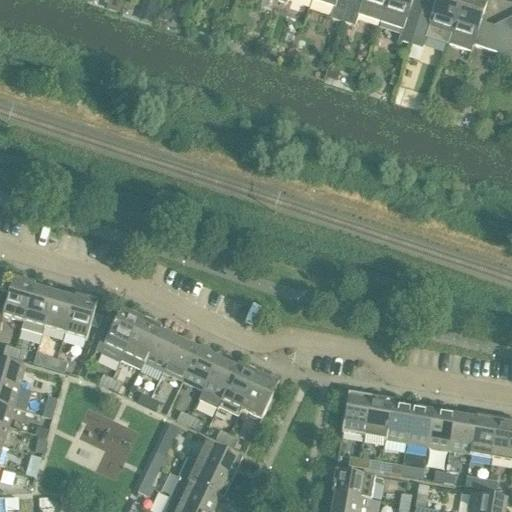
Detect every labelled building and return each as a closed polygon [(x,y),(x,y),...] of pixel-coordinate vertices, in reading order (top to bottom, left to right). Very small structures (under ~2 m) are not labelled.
[(157,12),(159,5),(145,0),(143,7),(157,12)] [(342,24),(349,0),(312,0),(312,2),(333,9),(329,20),(342,24)] [(380,24),(387,0),(349,0),(342,24),(354,28),(358,17),(380,24)] [(410,47),(424,5),(412,1),(412,0),(387,0),(380,24),(401,31),(397,43),(410,47)] [(447,46),(451,35),(462,0),(437,0),(435,9),(424,5),(410,47),(422,51),(426,40),(447,46)] [(493,28),(481,24),(487,5),(472,0),(462,0),(451,35),(447,46),(470,54),(473,47),(508,59),(511,65),(511,28),(508,21),(493,28)] [(157,19),(164,21),(170,18),(172,12),(160,8),(157,19)] [(320,61),(316,70),(326,74),(329,64),(320,61)] [(329,64),(325,77),(336,81),(340,68),(329,64)] [(35,289),(36,286),(14,279),(3,318),(24,324),(35,289)] [(55,295),(35,289),(24,324),(22,332),(41,338),(44,330),(45,330),(55,295)] [(76,301),(75,301),(55,295),(45,330),(66,336),(76,301)] [(87,342),(99,304),(76,297),(75,301),(76,301),(66,336),(87,342)] [(122,364),(142,320),(122,311),(113,330),(107,328),(95,353),(120,365),(121,363),(122,364)] [(161,333),(163,330),(142,320),(122,364),(140,373),(144,365),(145,366),(160,333),(161,333)] [(180,342),(161,333),(160,333),(145,366),(164,375),(180,342)] [(184,384),(199,351),(180,342),(164,375),(184,384)] [(14,360),(16,351),(5,348),(3,357),(14,360)] [(23,363),(25,354),(16,351),(14,360),(23,363)] [(203,393),(219,360),(199,351),(184,384),(203,393)] [(219,410),(223,403),(238,370),(238,369),(219,360),(203,393),(199,403),(217,412),(218,410),(219,410)] [(55,372),(58,364),(46,361),(44,369),(55,372)] [(0,384),(19,390),(25,370),(0,362),(0,384)] [(64,375),(66,367),(58,364),(55,372),(64,375)] [(242,412),(259,376),(239,366),(238,369),(238,370),(223,403),(219,410),(219,411),(237,420),(241,411),(242,412)] [(262,422),(280,385),(259,376),(242,412),(262,422)] [(109,391),(113,383),(103,378),(99,386),(109,391)] [(117,395),(121,387),(113,383),(109,391),(117,395)] [(0,406),(13,410),(19,390),(0,384),(0,406)] [(148,410),(151,402),(141,396),(137,404),(148,410)] [(365,439),(371,400),(349,396),(343,435),(365,439)] [(55,412),(57,403),(47,400),(45,409),(55,412)] [(393,407),(393,403),(371,400),(365,439),(386,443),(392,407),(393,407)] [(156,413),(160,406),(151,402),(148,410),(156,413)] [(0,427),(8,430),(13,410),(0,406),(0,427)] [(393,407),(392,407),(386,443),(384,452),(406,456),(407,446),(413,410),(393,407)] [(429,450),(435,414),(413,410),(407,446),(429,450)] [(450,454),(456,418),(435,414),(429,450),(450,454)] [(187,428),(191,420),(180,415),(177,423),(187,428)] [(477,422),(476,421),(456,418),(450,454),(471,457),(477,422)] [(492,461),(499,422),(477,418),(476,421),(477,422),(471,457),(492,461)] [(194,432),(198,424),(191,420),(187,428),(194,432)] [(511,464),(511,423),(499,422),(492,461),(511,464)] [(170,427),(161,447),(169,451),(179,431),(170,427)] [(37,428),(34,437),(38,438),(47,440),(49,433),(49,432),(37,428)] [(226,447),(230,438),(219,433),(215,442),(226,447)] [(234,451),(238,442),(230,438),(226,447),(234,451)] [(234,481),(244,461),(207,444),(198,464),(234,481)] [(161,447),(157,455),(169,461),(173,452),(169,451),(161,447)] [(359,471),(361,461),(351,459),(349,469),(359,471)] [(198,465),(188,460),(178,479),(221,499),(221,500),(224,502),(234,481),(198,464),(198,465)] [(369,473),(371,463),(361,461),(359,471),(369,473)] [(402,478),(403,469),(391,467),(390,476),(402,478)] [(403,469),(402,478),(410,480),(422,482),(424,473),(412,470),(403,469)] [(334,472),(330,495),(335,496),(335,495),(371,501),(373,486),(380,487),(381,482),(374,480),(374,479),(334,472)] [(444,486),(446,477),(434,475),(432,484),(444,486)] [(489,483),(487,493),(497,495),(499,485),(496,484),(497,478),(490,476),(489,483)] [(453,487),(454,479),(446,477),(444,486),(453,487)] [(146,478),(142,486),(151,490),(154,482),(146,478)] [(179,503),(197,511),(215,511),(221,500),(221,499),(178,479),(169,498),(179,503)] [(477,481),(476,491),(487,493),(489,483),(477,481)] [(142,486),(137,496),(146,500),(151,490),(142,486)] [(418,487),(414,509),(424,511),(428,489),(418,487)] [(335,496),(331,511),(368,511),(371,501),(335,495),(335,496)] [(401,496),(399,506),(409,508),(411,498),(401,496)] [(506,511),(508,503),(472,496),(469,511),(506,511)] [(162,511),(197,511),(179,503),(169,498),(168,501),(162,511)]
